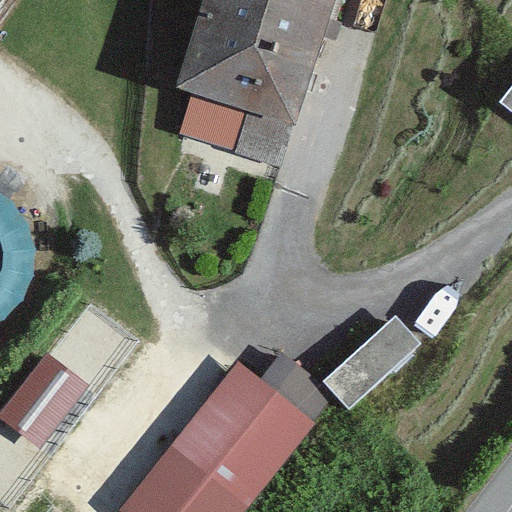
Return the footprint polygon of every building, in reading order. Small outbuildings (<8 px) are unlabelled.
[(339,0),(212,0),(172,141),(290,174),(339,0)] [(511,83),(501,95),(511,105),(511,83)] [(0,234),(7,229),(0,220),(0,289),(17,276),(0,255),(0,234)] [(324,373),(353,403),(426,335),(397,305),(324,373)] [(0,409),(46,441),(92,374),(46,342),(0,407),(0,409)] [(233,363),(130,495),(152,511),(233,511),(306,419),(233,363)] [(0,424),(0,486),(29,445),(0,424)]
